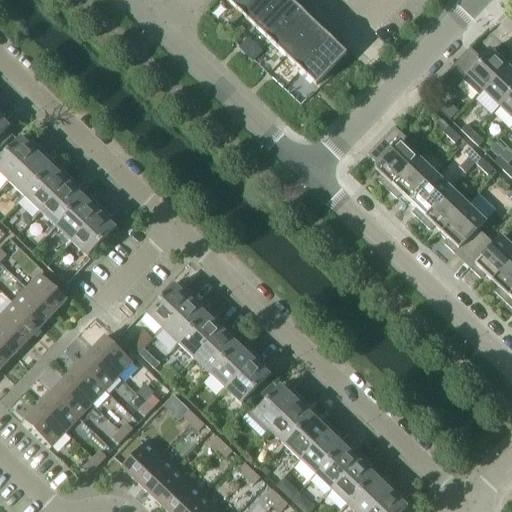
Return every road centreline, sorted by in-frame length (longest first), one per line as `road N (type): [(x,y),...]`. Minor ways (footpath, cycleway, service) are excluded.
road 1 (residential): [(467,505),(0,60)]
road 2 (residential): [(511,369),(308,175)]
road 3 (residential): [(308,175),(476,0)]
road 4 (residential): [(308,175),(159,30)]
